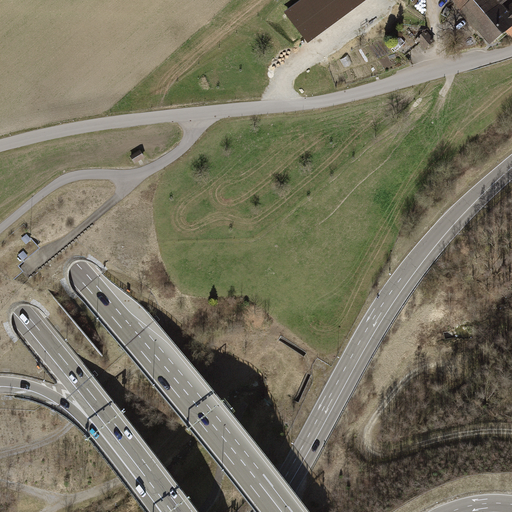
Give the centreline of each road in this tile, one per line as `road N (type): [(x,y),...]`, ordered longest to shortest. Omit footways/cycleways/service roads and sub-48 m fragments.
road 1 (motorway): [(280,511),(0,180)]
road 2 (secondary): [(267,509),(387,304),(511,167)]
road 3 (track): [(511,433),(466,431),(381,452),(368,446),(368,426),(409,374),(428,363),(459,367)]
road 4 (track): [(0,227),(56,178),(134,172),(180,144),(202,110)]
road 5 (track): [(46,511),(129,478),(225,385)]
road 6 (motorway): [(0,285),(118,432)]
road 7 (track): [(0,456),(72,429),(136,367)]
road 8 (motorway): [(0,381),(50,393),(87,423),(118,432)]
road 9 (track): [(199,511),(220,476),(222,445),(250,398)]
